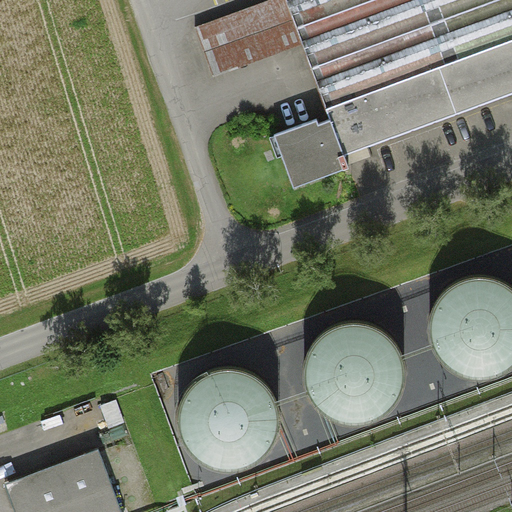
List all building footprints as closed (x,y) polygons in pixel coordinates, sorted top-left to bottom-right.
[(350,167),(345,154),(511,92),(511,0),(272,0),(196,28),(214,78),(304,45),(331,119),(318,123),(317,119),(275,134),(295,187),(350,167)] [(436,323),(439,346),(452,364),(476,376),(503,372),(511,366),(511,289),(496,281),(468,282),(444,300),(436,323)] [(311,371),(314,394),(327,412),(351,424),(378,421),(394,410),(407,385),(403,355),(391,339),(371,329),(344,330),(320,348),(311,371)] [(184,416),(188,439),(200,458),(224,469),(252,466),(268,455),(280,430),(276,401),(264,385),(244,375),(217,376),(193,394),(184,416)] [(26,511),(123,511),(103,458),(18,489),(19,491),(20,493),(26,511)]
